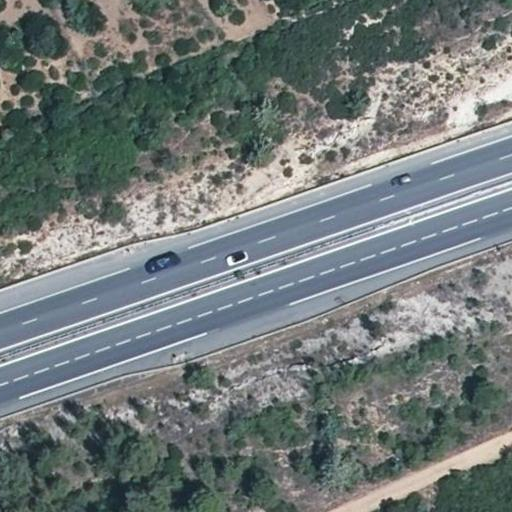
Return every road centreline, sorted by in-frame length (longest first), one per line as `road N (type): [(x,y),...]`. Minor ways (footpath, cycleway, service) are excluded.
road 1 (motorway): [(0,383),(511,207)]
road 2 (motorway): [(511,157),(0,332)]
road 3 (track): [(347,511),(511,446)]
